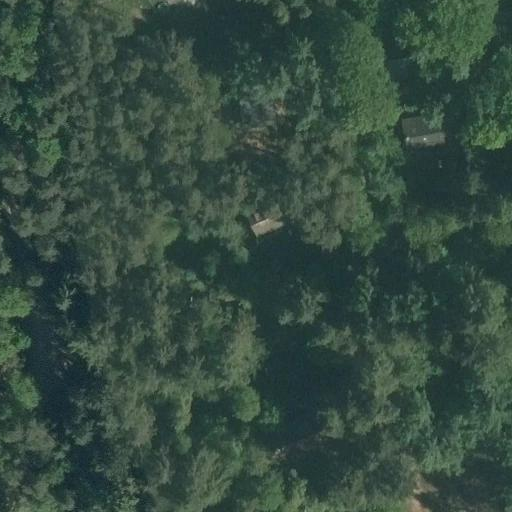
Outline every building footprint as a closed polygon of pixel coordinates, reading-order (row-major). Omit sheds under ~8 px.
[(403,24),(375,30),(381,57),(408,51),(403,24)] [(266,93),(243,95),(246,119),(276,115),(274,99),(267,99),(266,93)] [(452,112),(463,110),(460,95),(449,97),(451,107),(452,112)] [(440,111),(402,118),(408,148),(446,141),(440,111)] [(261,237),(296,223),(286,199),(252,213),(261,237)] [(314,338),(311,322),(281,327),(284,344),(314,338)] [(449,393),(449,376),(455,376),(455,362),(436,362),(436,366),(423,366),(423,393),(449,393)] [(221,393),(225,410),(241,406),(237,390),(221,393)] [(302,463),(331,452),(322,428),(292,439),(302,463)] [(490,511),(484,489),(464,494),(469,511),(490,511)]
